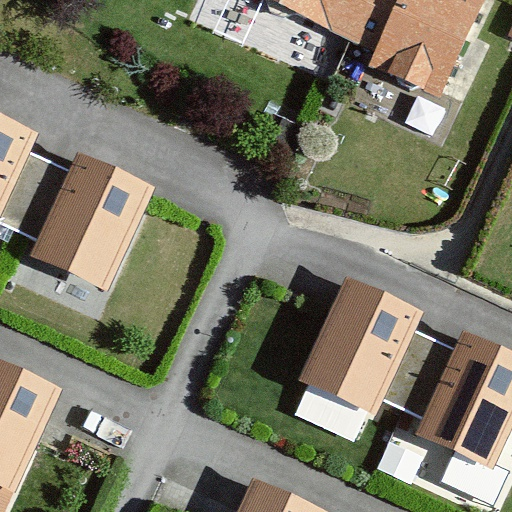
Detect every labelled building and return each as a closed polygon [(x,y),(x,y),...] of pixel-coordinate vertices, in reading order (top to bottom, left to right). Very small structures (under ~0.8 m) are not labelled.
[(267,0),(375,51),(399,0),(267,0)] [(399,0),(375,51),(368,66),(437,99),(484,0),(399,0)] [(0,221),(40,132),(0,114),(0,221)] [(75,155),(39,140),(2,222),(39,236),(75,155)] [(158,182),(79,147),(34,249),(113,284),(158,182)] [(423,306),(344,272),(299,374),(378,408),(423,306)] [(460,334),(423,319),(386,401),(423,415),(460,334)] [(511,430),(511,346),(464,326),(419,428),(498,463),(511,430)] [(67,381),(0,351),(0,473),(22,483),(67,381)] [(331,511),(334,507),(255,473),(238,511),(331,511)]
